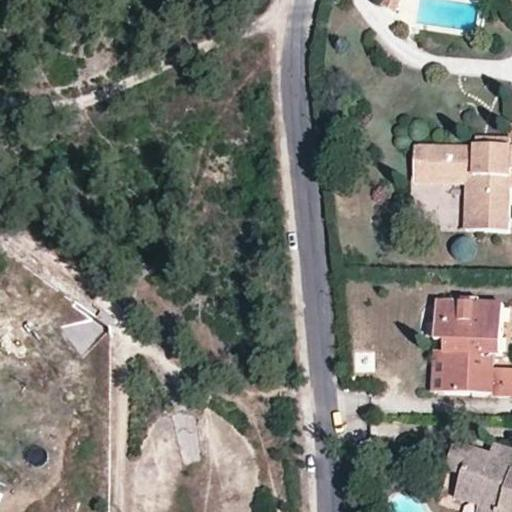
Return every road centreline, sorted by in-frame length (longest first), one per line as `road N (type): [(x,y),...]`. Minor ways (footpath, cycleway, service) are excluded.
road 1 (residential): [(329,511),(293,61),(302,0)]
road 2 (track): [(0,106),(85,110),(243,36),(291,0)]
